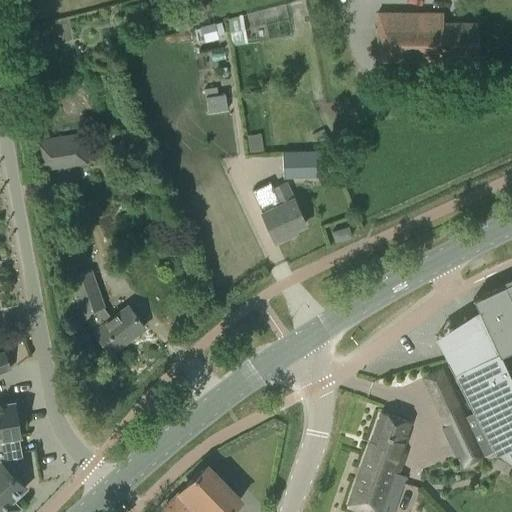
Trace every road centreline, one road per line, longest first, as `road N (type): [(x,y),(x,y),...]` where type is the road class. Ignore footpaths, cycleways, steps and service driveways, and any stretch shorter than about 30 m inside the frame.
road 1 (unclassified): [(116,488),(57,441),(0,97)]
road 2 (secondary): [(293,351),(396,285),(511,227)]
road 3 (secondary): [(116,488),(173,435),(293,351)]
road 4 (unclassified): [(292,511),(318,436),(316,387),(293,351)]
